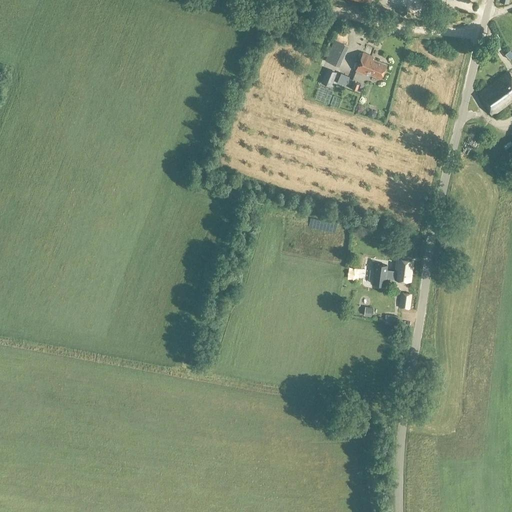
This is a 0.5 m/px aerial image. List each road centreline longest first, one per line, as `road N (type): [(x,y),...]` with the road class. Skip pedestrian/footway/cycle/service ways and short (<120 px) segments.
road 1 (tertiary): [(399,511),(401,417),(438,205),(490,0)]
road 2 (track): [(280,0),(408,29),(482,34)]
